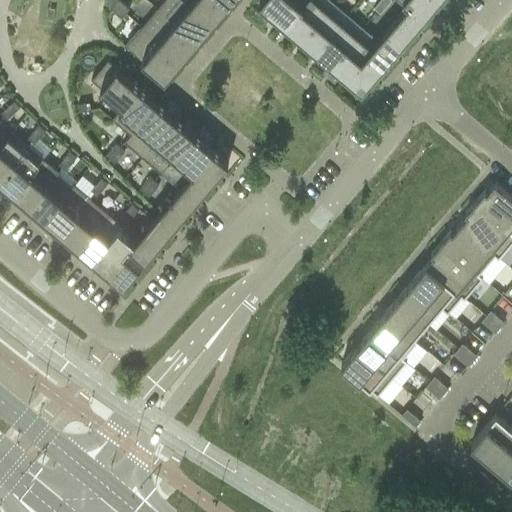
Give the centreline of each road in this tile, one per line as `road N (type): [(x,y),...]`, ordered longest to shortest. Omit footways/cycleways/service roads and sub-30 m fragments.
road 1 (residential): [(0,249),(123,345),(161,325),(255,212),(295,245)]
road 2 (residential): [(511,491),(436,430),(507,343)]
road 3 (residential): [(295,245),(426,94)]
road 4 (residential): [(106,489),(208,362),(213,340)]
road 5 (residential): [(213,340),(192,351),(88,474)]
road 6 (residential): [(426,94),(506,0)]
